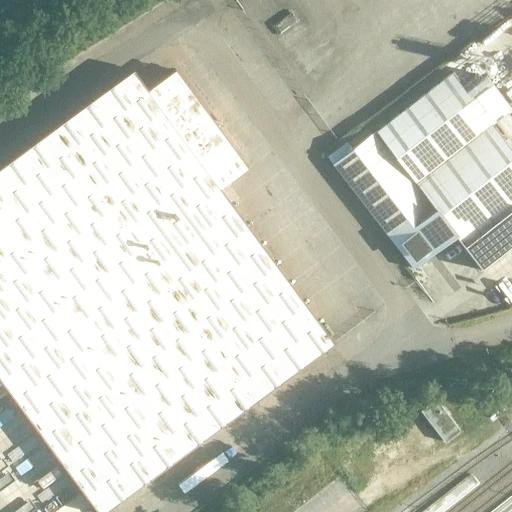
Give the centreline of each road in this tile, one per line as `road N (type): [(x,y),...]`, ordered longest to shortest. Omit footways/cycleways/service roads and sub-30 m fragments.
road 1 (unclassified): [(0,137),(186,17),(413,320),(408,351)]
road 2 (unclassified): [(175,511),(354,374),(408,351)]
